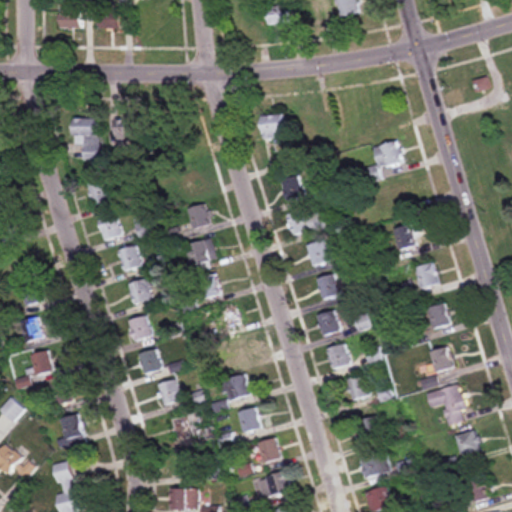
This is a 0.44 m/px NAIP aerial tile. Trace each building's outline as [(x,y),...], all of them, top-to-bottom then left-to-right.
[(337,0),(342,17),(360,13),(356,0),(337,0)] [(303,24),(326,21),(323,1),(301,3),(303,24)] [(269,26),(292,24),(290,5),(268,7),(269,26)] [(256,27),(256,8),(234,9),(234,28),(256,27)] [(161,29),(161,10),(139,10),(139,29),(161,29)] [(82,29),(82,11),(61,11),(61,29),(82,29)] [(100,29),(122,29),(122,12),(100,12),(100,29)] [(479,92),(491,89),(488,79),(476,82),(479,92)] [(393,123),(387,101),(370,107),(376,128),(393,123)] [(323,112),(301,112),(301,129),(323,129),(323,112)] [(263,116),(263,139),(276,139),(276,133),(285,133),(285,116),(263,116)] [(100,117),(76,117),(76,144),(85,144),(85,162),(100,162),(100,117)] [(116,117),(116,138),(137,138),(137,117),(116,117)] [(156,118),(156,137),(181,137),(181,118),(156,118)] [(382,168),(406,162),(401,142),(377,148),(382,168)] [(174,146),(158,146),(158,163),(174,163),(174,146)] [(202,192),(197,170),(179,175),(185,196),(202,192)] [(289,203),(307,197),(300,176),(282,181),(289,203)] [(96,206),(114,199),(106,179),(88,186),(96,206)] [(188,210),(196,232),(213,226),(206,204),(188,210)] [(307,217),(305,211),(288,216),(296,239),(329,228),(324,212),(307,217)] [(107,241),(125,236),(118,215),(100,221),(107,241)] [(135,220),(141,238),(157,233),(152,215),(135,220)] [(0,245),(17,239),(9,216),(0,218),(0,245)] [(418,247),(413,226),(397,230),(402,251),(418,247)] [(166,233),(169,245),(182,241),(178,229),(166,233)] [(220,260),(211,238),(187,247),(195,269),(220,260)] [(314,267),(332,262),(326,242),(309,246),(314,267)] [(127,272),(145,266),(137,245),(119,252),(127,272)] [(38,268),(26,246),(11,254),(22,276),(38,268)] [(441,285),(437,265),(419,268),(423,289),(441,285)] [(209,302),(227,291),(217,272),(198,283),(209,302)] [(342,296),(337,275),(319,280),(325,301),(342,296)] [(137,305),(160,297),(153,277),(130,285),(137,305)] [(29,305),(55,297),(49,278),(23,285),(29,305)] [(453,325),(448,305),(430,310),(436,329),(453,325)] [(325,337),(342,331),(335,311),(319,317),(325,337)] [(130,321),(136,343),(155,337),(148,316),(130,321)] [(24,321),(28,344),(44,341),(40,318),(24,321)] [(252,360),(246,339),(229,344),(235,365),(252,360)] [(328,350),(335,370),(352,365),(346,344),(328,350)] [(456,368),(450,347),(432,353),(439,374),(456,368)] [(140,354),(145,375),(163,371),(158,350),(140,354)] [(38,375),(54,371),(49,351),(33,355),(38,375)] [(224,394),(229,393),(231,402),(252,397),(247,375),(221,381),(224,394)] [(372,395),(365,375),(348,381),(355,402),(372,395)] [(164,406),(183,403),(179,381),(160,384),(164,406)] [(52,385),(56,406),(74,403),(70,382),(52,385)] [(452,426),(469,421),(466,410),(470,408),(463,384),(430,394),(434,408),(446,405),(452,426)] [(3,410),(15,422),(26,410),(13,399),(3,410)] [(239,414),(245,435),(263,430),(257,409),(239,414)] [(61,420),(68,449),(87,444),(79,415),(61,420)] [(176,445),(215,436),(213,427),(197,430),(193,415),(171,420),(176,445)] [(360,443),(383,441),(380,419),(357,421),(360,443)] [(463,456),(483,452),(479,431),(459,435),(463,456)] [(283,461),(276,440),(259,445),(265,467),(283,461)] [(0,467),(10,476),(25,459),(9,445),(0,454),(0,467)] [(393,473),(387,452),(361,459),(367,481),(393,473)] [(197,466),(186,466),(186,455),(170,455),(170,478),(197,478),(197,466)] [(78,491),(72,462),(56,466),(62,495),(59,495),(62,511),(86,511),(82,490),(78,491)] [(260,482),(266,501),(294,491),(288,472),(260,482)] [(495,498),(488,478),(470,484),(477,504),(495,498)] [(201,511),(201,490),(172,490),(172,511),(201,511)] [(370,491),(370,511),(393,511),(393,491),(370,491)]
